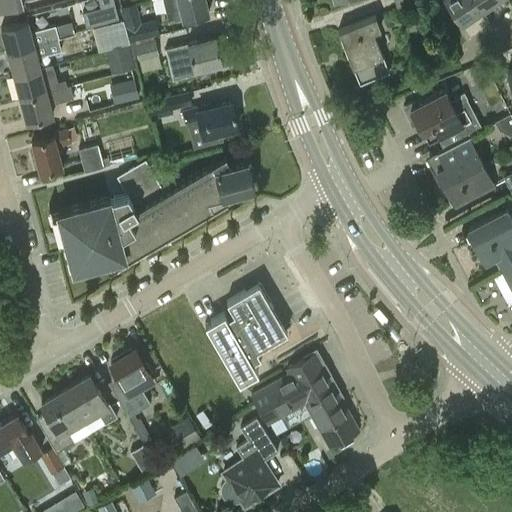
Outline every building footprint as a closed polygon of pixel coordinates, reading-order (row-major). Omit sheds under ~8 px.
[(86,25),(118,17),(113,0),(98,0),(101,7),(82,11),(86,25)] [(163,0),(166,10),(169,22),(210,12),(206,0),(163,0)] [(483,9),(476,0),(445,0),(462,24),(483,9)] [(476,0),(483,9),(496,0),(476,0)] [(156,17),(140,21),(135,2),(120,6),(129,40),(135,39),(159,33),(156,17)] [(371,31),(380,28),(375,14),(338,29),(359,83),(387,71),(371,31)] [(129,41),(123,18),(94,26),(100,49),(129,41)] [(59,37),(58,35),(56,25),(31,31),(28,20),(2,26),(8,50),(59,37)] [(58,35),(74,31),(71,21),(56,25),(58,35)] [(74,31),(58,35),(59,37),(8,50),(14,74),(40,67),(38,55),(59,50),(62,57),(81,52),(75,30),(74,31)] [(195,68),(222,61),(215,35),(165,47),(173,78),(196,72),(195,68)] [(155,38),(135,43),(139,57),(158,53),(155,38)] [(40,67),(14,74),(20,97),(46,90),(46,91),(66,86),(65,79),(57,81),(52,64),(40,67)] [(131,77),(108,82),(112,100),(135,96),(131,77)] [(46,91),(46,90),(20,97),(26,121),(52,114),(50,104),(73,98),(70,85),(66,86),(46,91)] [(149,113),(192,102),(189,90),(146,101),(149,113)] [(427,157),(428,157),(467,136),(482,129),(463,94),(449,101),(443,91),(422,102),(420,97),(401,107),(413,129),(419,126),(427,143),(437,138),(443,149),(427,157)] [(223,139),(221,130),(238,126),(231,101),(213,105),(212,101),(183,109),(193,147),(223,139)] [(498,137),(511,134),(511,124),(510,114),(494,117),(498,137)] [(56,145),(70,141),(67,128),(51,132),(52,135),(31,141),(39,171),(62,165),(56,145)] [(467,136),(428,157),(453,206),(493,186),(467,136)] [(84,171),(104,166),(98,142),(78,147),(84,171)] [(214,168),(211,162),(164,189),(145,157),(133,163),(134,165),(128,169),(127,167),(116,173),(126,191),(109,195),(108,194),(49,210),(54,227),(62,225),(72,265),(124,252),(122,246),(134,239),(140,249),(213,207),(208,199),(254,188),(247,160),(214,168)] [(485,262),(511,248),(511,235),(510,231),(511,229),(511,221),(505,208),(465,229),(474,248),(477,247),(485,262)] [(511,253),(497,261),(511,290),(511,289),(511,253)] [(205,323),(230,365),(240,381),(259,370),(253,359),(260,355),(257,349),(287,330),(258,281),(226,300),(234,313),(227,317),(224,311),(205,323)] [(141,387),(154,379),(135,347),(111,361),(124,384),(114,390),(129,415),(150,403),(141,387)] [(300,393),(329,377),(315,351),(286,368),(288,372),(251,392),(268,422),(305,401),(300,393)] [(90,372),(65,387),(92,432),(118,416),(110,401),(107,403),(90,372)] [(300,393),(305,401),(315,418),(343,402),(329,377),(300,393)] [(92,432),(65,387),(41,401),(50,416),(40,421),(58,451),(92,432)] [(343,402),(315,418),(329,444),(358,427),(343,402)] [(0,448),(11,442),(21,458),(28,453),(41,446),(31,430),(28,432),(16,412),(0,421),(0,448)] [(238,499),(240,498),(243,504),(277,482),(262,459),(276,449),(255,415),(239,425),(247,437),(235,445),(242,457),(222,470),(226,476),(224,477),(223,478),(222,480),(221,482),(220,483),(220,485),(220,487),(220,489),(220,491),(221,493),(222,495),(223,496),(225,497),(227,498),(228,499),(230,499),(232,500),(234,500),(236,499),(238,499)] [(511,447),(511,433),(504,430),(499,442),(511,447)] [(143,444),(129,452),(143,475),(157,466),(143,444)] [(41,453),(52,472),(63,465),(52,446),(41,453)] [(64,511),(81,502),(72,487),(28,511),(64,511)] [(174,497),(182,511),(195,511),(198,511),(186,490),(174,497)] [(93,504),(96,511),(118,511),(112,496),(93,504)]
